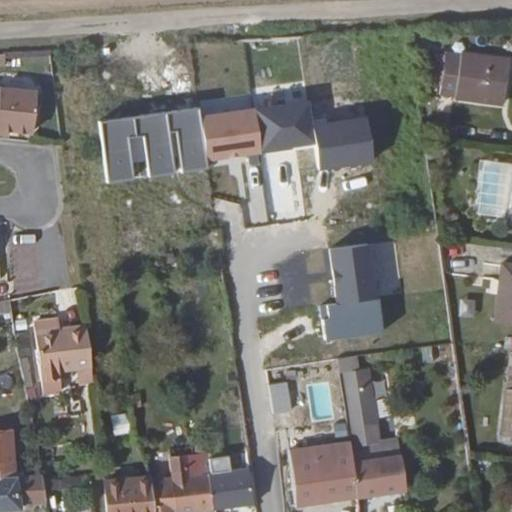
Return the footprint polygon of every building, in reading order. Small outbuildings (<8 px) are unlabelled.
[(507,101),(511,69),(511,59),(449,50),(444,92),(507,101)] [(13,51),(0,51),(0,62),(13,61),(13,51)] [(41,89),(0,83),(0,128),(1,128),(2,123),(15,124),(37,127),(41,89)] [(511,162),(482,157),(473,212),(511,218),(511,213),(511,162)] [(511,261),(506,261),(500,317),(511,318),(511,261)] [(81,365),(96,363),(91,324),(65,327),(64,316),(40,319),(47,369),(81,365)] [(83,380),(98,378),(96,363),(81,365),(83,380)] [(112,414),(114,434),(133,432),(131,412),(112,414)] [(46,493),(44,474),(42,466),(23,467),(21,453),(10,454),(8,437),(0,437),(0,503),(29,501),(29,494),(46,493)] [(359,497),(358,489),(356,453),(355,439),(292,447),(300,504),(359,497)] [(260,498),(253,448),(253,445),(241,446),(242,463),(213,467),(220,501),(255,496),(256,499),(256,501),(260,502),(260,498)] [(213,467),(210,447),(203,447),(206,468),(192,470),(189,448),(170,450),(174,472),(181,507),(220,501),(213,467)] [(206,468),(203,447),(200,447),(189,448),(192,470),(206,468)] [(404,483),(400,448),(356,453),(358,489),(404,483)] [(151,475),(150,470),(110,474),(113,511),(151,511),(158,510),(151,475)] [(181,507),(174,472),(151,475),(158,510),(151,511),(174,511),(174,508),(181,507)]
